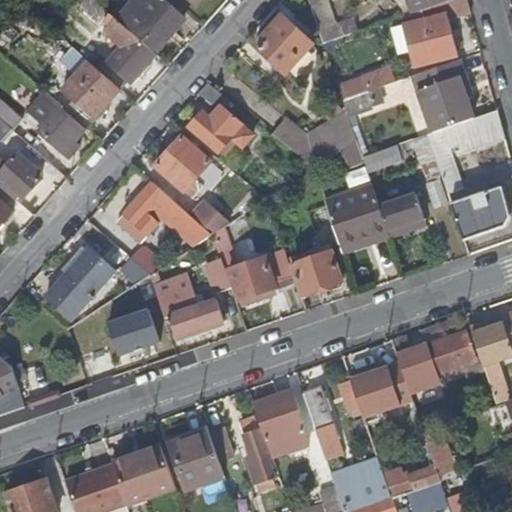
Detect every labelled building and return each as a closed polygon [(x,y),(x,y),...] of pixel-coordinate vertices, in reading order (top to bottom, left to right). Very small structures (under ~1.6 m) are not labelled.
[(97,25),(102,19),(108,12),(94,0),(80,0),(76,5),(97,25)] [(142,0),(121,24),(155,54),(184,22),(160,0),(142,0)] [(306,0),(322,44),(339,38),(326,0),(306,0)] [(396,0),(402,5),(405,15),(449,0),(396,0)] [(466,0),(449,0),(405,15),(401,17),(419,70),(460,56),(448,21),(471,14),(466,0)] [(108,12),(102,19),(106,23),(100,30),(120,47),(106,62),(128,81),(130,83),(155,54),(121,24),(108,12)] [(281,15),(254,47),(286,74),(313,42),(281,15)] [(128,81),(106,62),(94,51),(86,60),(120,90),(128,81)] [(86,60),(83,58),(57,86),(93,118),(120,90),(86,60)] [(433,134),(473,120),(459,80),(464,78),(459,61),(413,77),(418,92),(433,134)] [(363,77),(374,108),(384,104),(379,89),(393,84),(387,69),(363,77)] [(345,110),(347,117),(352,115),(374,108),(363,77),(337,86),(345,110)] [(222,106),(227,100),(207,84),(198,95),(217,111),(210,119),(203,113),(190,127),(217,152),(230,138),(241,148),(253,134),(222,106)] [(428,136),(433,134),(418,92),(413,94),(428,136)] [(22,118),(39,132),(37,134),(68,160),(79,146),(74,141),(84,130),(61,110),(62,108),(44,93),(22,118)] [(0,121),(9,129),(19,118),(0,101),(0,121)] [(282,116),(269,133),(313,169),(340,151),(355,141),(351,129),(347,117),(345,110),(304,134),(282,116)] [(428,136),(426,136),(434,158),(447,195),(462,190),(448,151),(453,149),(457,158),(505,141),(497,112),(473,120),(433,134),(428,136)] [(352,115),(347,117),(355,141),(356,143),(361,141),(352,115)] [(9,129),(0,121),(0,141),(10,130),(9,129)] [(419,164),(434,158),(426,136),(411,141),(419,164)] [(208,161),(179,137),(155,165),(182,190),(208,161)] [(355,141),(340,151),(346,167),(362,161),(361,159),(356,143),(355,141)] [(399,160),(395,147),(361,159),(362,161),(366,172),(399,160)] [(438,179),(425,184),(433,209),(447,205),(438,179)] [(162,219),(194,247),(211,236),(190,217),(153,184),(118,222),(141,243),(162,219)] [(389,239),(389,240),(426,228),(410,184),(374,196),(387,232),(389,239)] [(371,186),(325,202),(327,208),(373,192),(371,186)] [(450,206),(463,243),(504,228),(511,218),(500,188),(450,206)] [(373,192),(327,208),(341,248),(387,232),(374,196),(373,192)] [(203,202),(190,217),(211,236),(213,235),(223,228),(228,225),(203,202)] [(0,224),(10,213),(0,203),(0,224)] [(217,248),(228,244),(223,228),(213,235),(217,248)] [(387,232),(341,248),(343,255),(389,239),(387,232)] [(235,263),(228,244),(217,248),(221,259),(224,267),(235,263)] [(321,257),(291,267),(302,298),(343,284),(330,246),(318,250),(321,257)] [(114,272),(90,250),(46,300),(70,322),(114,272)] [(147,251),(140,251),(139,250),(130,260),(149,277),(164,266),(147,251)] [(240,302),(295,283),(284,252),(230,272),(240,302)] [(224,267),(221,259),(207,264),(218,294),(232,288),(224,267)] [(198,308),(187,276),(152,288),(164,320),(168,319),(175,340),(225,322),(218,302),(198,308)] [(501,324),(472,334),(483,368),(511,357),(511,313),(499,318),(501,324)] [(470,328),(472,334),(501,324),(499,318),(470,328)] [(466,332),(425,346),(436,376),(450,371),(452,376),(462,373),(460,368),(476,362),(466,332)] [(0,418),(24,410),(9,367),(0,358),(0,418)] [(337,360),(322,366),(325,374),(340,369),(337,360)] [(320,388),(303,394),(322,448),(338,441),(320,388)] [(254,406),(272,458),(308,446),(297,413),(300,412),(294,393),(254,406)] [(241,424),(245,436),(260,431),(256,419),(241,424)] [(453,462),(440,425),(422,431),(435,467),(439,478),(457,472),(456,470),(464,467),(461,459),(453,462)] [(260,431),(245,436),(253,458),(262,484),(275,479),(276,479),(260,431)] [(226,477),(211,433),(173,446),(188,490),(226,477)] [(176,490),(162,449),(115,465),(130,506),(148,500),(176,490)] [(262,484),(253,458),(247,459),(259,494),(278,488),(275,479),(262,484)] [(336,489),(344,511),(356,511),(369,508),(392,500),(387,484),(378,460),(357,468),(360,475),(334,483),(336,489)] [(114,464),(66,480),(77,511),(104,511),(111,510),(128,504),(120,482),(114,464)] [(435,467),(405,478),(410,493),(440,483),(439,478),(435,467)] [(410,493),(405,478),(387,484),(392,500),(410,493)] [(57,511),(46,479),(6,493),(12,511),(57,511)] [(392,500),(396,511),(432,511),(448,506),(440,483),(410,493),(392,500)] [(324,505),(304,511),(344,511),(336,489),(320,494),(324,505)] [(148,500),(130,506),(131,511),(150,505),(148,500)] [(369,508),(370,511),(396,511),(392,500),(369,508)]
